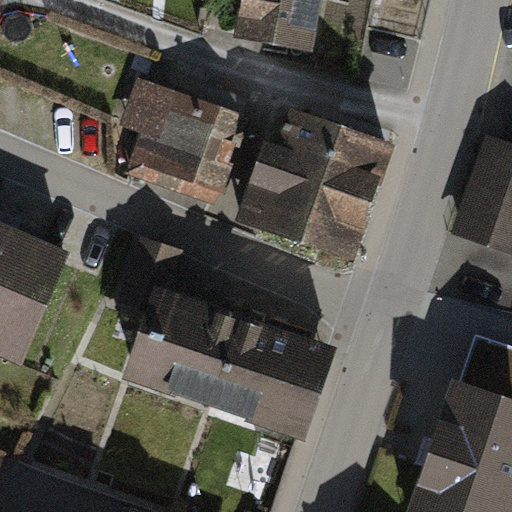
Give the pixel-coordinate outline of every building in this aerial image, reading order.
[(245,0),(236,45),(313,61),(325,0),(245,0)] [(200,103),(139,80),(122,127),(142,134),(126,178),(217,211),(250,120),(244,117),(200,103)] [(206,87),(200,103),(244,117),(249,102),(206,87)] [(400,149),(292,111),(277,151),(268,148),(239,230),(355,272),(400,149)] [(511,147),(488,140),(454,237),(511,256),(511,147)] [(69,257),(0,227),(0,360),(22,369),(69,257)] [(157,294),(172,299),(186,256),(140,241),(119,305),(150,315),(157,294)] [(172,299),(157,294),(150,315),(126,385),(212,416),(244,324),(172,299)] [(327,353),(244,324),(212,416),(296,445),(327,353)] [(511,350),(478,340),(461,392),(511,408),(511,350)] [(432,456),(414,511),(511,511),(511,408),(461,392),(454,390),(432,456)]
